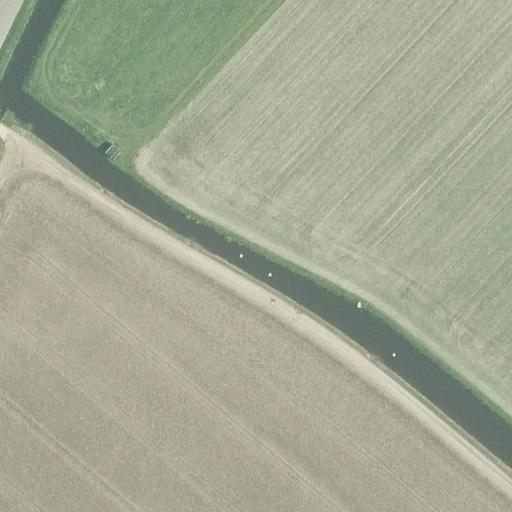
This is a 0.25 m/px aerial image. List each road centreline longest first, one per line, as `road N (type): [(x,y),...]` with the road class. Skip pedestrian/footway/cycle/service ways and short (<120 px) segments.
road 1 (track): [(511,484),(304,321),(0,128)]
road 2 (track): [(112,134),(139,158),(286,0)]
